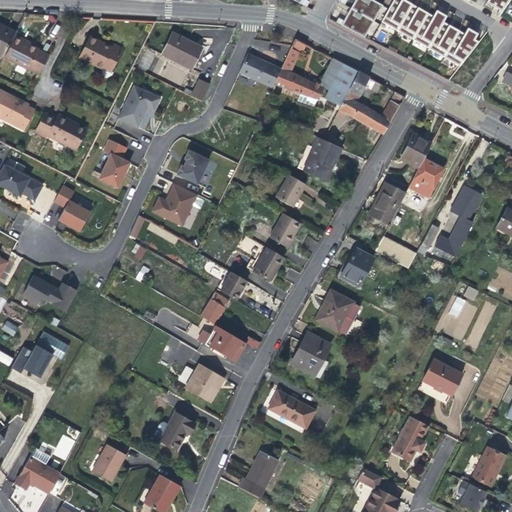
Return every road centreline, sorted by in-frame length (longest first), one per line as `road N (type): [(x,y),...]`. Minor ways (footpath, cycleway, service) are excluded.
road 1 (residential): [(191,511),(246,380),(415,88)]
road 2 (residential): [(33,238),(77,258),(108,258),(163,146),(209,121),(255,10)]
road 3 (residential): [(81,0),(206,7)]
